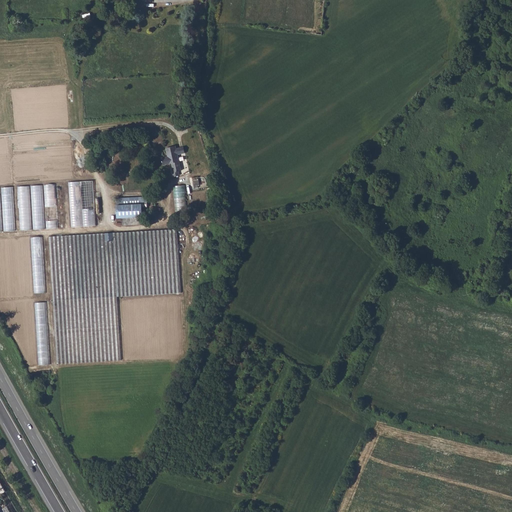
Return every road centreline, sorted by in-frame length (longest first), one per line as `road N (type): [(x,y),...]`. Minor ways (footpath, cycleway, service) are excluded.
road 1 (unknown): [(200,0),(206,34),(191,120),(235,246),(218,315)]
road 2 (track): [(180,143),(176,129),(161,123),(0,137)]
road 3 (track): [(344,405),(359,397),(511,444)]
road 4 (trunk): [(76,511),(0,377)]
road 5 (trunk): [(0,407),(59,511)]
